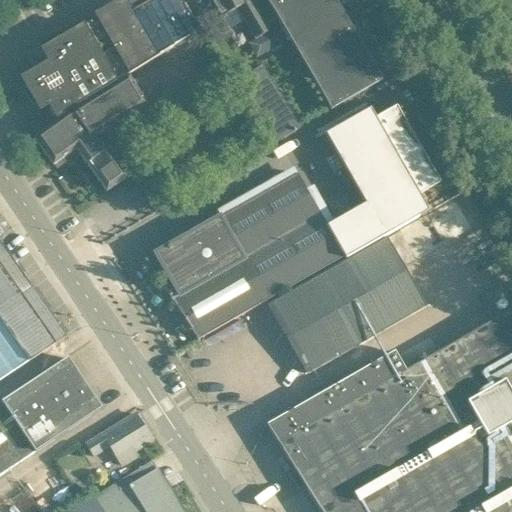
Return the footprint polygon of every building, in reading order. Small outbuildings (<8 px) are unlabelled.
[(125,2),(157,58),(198,33),(177,0),(154,0),(152,2),(151,0),(133,0),(126,4),(126,3),(125,2)] [(211,0),(215,7),(221,17),(216,20),(224,33),(245,20),(256,39),(269,31),(251,0),(211,0)] [(265,0),(330,111),(382,81),(335,0),(265,0)] [(98,18),(83,26),(116,83),(128,76),(157,58),(125,2),(124,2),(122,4),(98,18)] [(116,83),(83,26),(41,50),(42,52),(49,63),(21,79),(40,111),(49,106),(56,119),(79,106),(116,83)] [(302,128),(261,66),(236,83),(275,143),(302,128)] [(116,83),(79,106),(33,139),(53,166),(76,150),(107,192),(127,178),(97,137),(146,106),(128,76),(116,83)] [(244,259),(171,300),(198,341),(200,340),(200,339),(284,291),(344,257),(346,259),(428,212),(419,195),(439,184),(396,107),(375,119),(369,110),(325,135),(365,204),(327,226),(297,175),(221,219),(244,259)] [(244,259),(221,219),(220,217),(217,219),(218,219),(216,220),(201,215),(196,232),(193,234),(192,233),(190,235),(191,237),(192,237),(194,242),(187,246),(182,242),(176,243),(176,242),(145,261),(171,300),(244,259)] [(386,238),(285,295),(268,305),(308,375),(426,307),(386,238)] [(0,275),(15,265),(6,252),(5,253),(5,254),(2,256),(0,253),(0,275)] [(23,279),(24,278),(15,265),(0,275),(0,311),(32,289),(31,288),(30,289),(31,289),(27,292),(19,281),(23,278),(23,279)] [(0,382),(40,356),(56,344),(56,345),(65,339),(66,339),(67,339),(57,324),(56,325),(56,326),(53,328),(45,317),(48,314),(49,315),(50,314),(32,289),(0,311),(0,382)] [(511,511),(511,310),(406,371),(396,353),(268,426),(296,470),(289,475),(299,490),(306,486),(321,511),(511,511)] [(67,359),(51,371),(0,404),(0,476),(84,420),(101,409),(67,359)] [(110,445),(123,465),(137,457),(134,452),(151,441),(135,415),(88,444),(94,454),(110,445)] [(152,461),(93,496),(102,511),(183,511),(170,490),(166,493),(154,474),(158,471),(152,461)]
